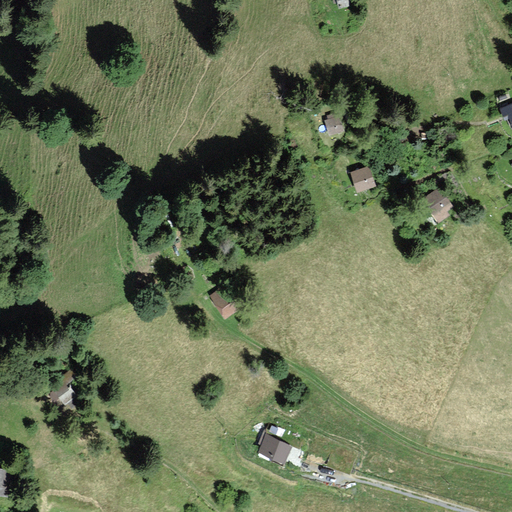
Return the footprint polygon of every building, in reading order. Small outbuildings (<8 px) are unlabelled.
[(511,99),(500,105),(511,131),(511,130),(511,99)] [(326,120),(332,137),(346,131),(339,114),(326,120)] [(404,137),(403,126),(392,128),(393,138),(404,137)] [(368,160),(347,166),(354,189),(375,184),(368,160)] [(453,205),(441,186),(422,198),(436,220),(448,212),(446,209),(453,205)] [(229,282),(211,294),(225,316),(243,304),(229,282)] [(78,375),(73,368),(52,383),(56,388),(49,393),(60,409),(80,394),(70,381),(78,375)] [(292,444),(264,431),(257,446),(265,450),(264,452),(284,461),(292,444)] [(17,469),(0,466),(0,494),(12,496),(17,469)]
